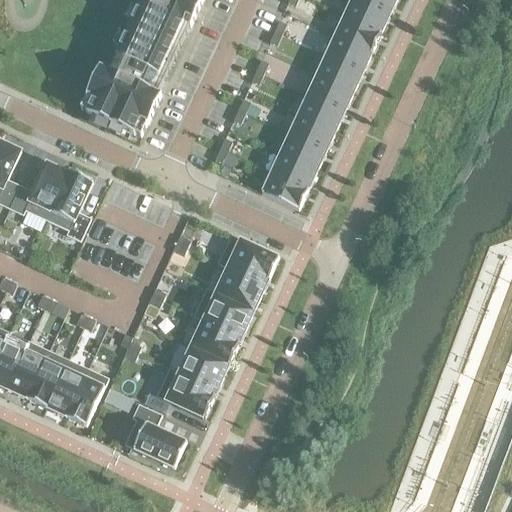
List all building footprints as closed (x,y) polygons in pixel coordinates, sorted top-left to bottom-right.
[(88,115),(88,116),(135,138),(135,137),(142,140),(148,127),(149,127),(162,98),(151,93),(158,79),(159,80),(183,27),(191,30),(204,2),(200,0),(143,0),(140,7),(141,7),(116,60),(118,60),(111,75),(100,70),(87,98),(88,99),(82,112),(88,115)] [(296,10),(300,0),(291,0),(288,7),(296,10)] [(382,37),(391,17),(354,0),(345,20),(382,37)] [(391,17),(398,0),(353,0),(354,0),(391,17)] [(372,56),(382,37),(345,20),(336,39),(372,56)] [(282,38),(287,27),(280,24),(275,35),(282,38)] [(277,49),(282,38),(275,35),(270,46),(277,49)] [(363,76),(372,56),(336,39),(326,59),(363,76)] [(354,95),(363,76),(326,59),(317,78),(354,95)] [(264,78),(269,67),(262,63),(257,74),(264,78)] [(259,88),(264,78),(257,74),(252,85),(259,88)] [(345,115),(354,95),(317,78),(308,98),(345,115)] [(336,135),(345,115),(308,98),(299,118),(336,135)] [(246,117),(251,106),(244,102),(239,113),(246,117)] [(241,128),(246,117),(239,113),(234,124),(241,128)] [(327,154),(336,135),(299,118),(290,137),(327,154)] [(318,174),(327,154),(290,137),(281,157),(318,174)] [(228,156),(233,145),(226,142),(221,153),(228,156)] [(8,183),(22,154),(0,143),(0,207),(10,212),(21,189),(8,183)] [(223,167),(228,156),(221,153),(216,163),(223,167)] [(309,193),(318,174),(281,157),(272,176),(309,193)] [(70,176),(69,176),(47,166),(34,195),(21,189),(10,212),(24,218),(26,214),(48,224),(70,176)] [(70,174),(69,176),(70,176),(48,224),(69,234),(67,239),(81,245),(92,222),(79,216),(93,185),(90,184),(91,182),(74,174),(73,176),(70,174)] [(299,214),(309,193),(272,176),(262,197),(299,214)] [(180,239),(177,246),(188,251),(191,244),(180,239)] [(267,288),(280,261),(232,239),(219,267),(227,271),(228,270),(267,288)] [(184,259),(188,251),(177,246),(174,254),(184,259)] [(255,315),(267,288),(228,270),(227,271),(216,296),(216,297),(255,315)] [(0,292),(6,295),(11,284),(4,280),(0,288),(0,292)] [(18,287),(11,284),(6,295),(13,298),(18,287)] [(156,292),(152,299),(163,305),(167,297),(156,292)] [(242,341),(255,315),(216,297),(216,296),(207,292),(194,320),(203,324),(203,323),(242,341)] [(45,313),(50,302),(43,299),(38,310),(45,313)] [(160,312),(163,305),(152,299),(149,307),(160,312)] [(57,305),(50,302),(45,313),(52,316),(57,305)] [(84,331),(89,320),(82,317),(77,328),(84,331)] [(97,324),(89,320),(84,331),(91,335),(97,324)] [(230,368),(242,341),(203,323),(203,324),(191,350),(230,368)] [(0,358),(6,345),(7,345),(11,336),(0,331),(0,358)] [(133,341),(126,337),(121,348),(128,352),(131,345),(133,341)] [(26,354),(25,353),(7,345),(6,345),(0,358),(0,389),(8,393),(26,354)] [(28,402),(50,354),(29,345),(25,353),(26,354),(8,393),(28,402)] [(142,350),(131,345),(128,352),(139,357),(142,350)] [(218,394),(230,368),(191,350),(179,375),(179,376),(218,394)] [(135,365),(139,357),(128,352),(124,360),(135,365)] [(47,411),(69,363),(50,354),(28,402),(47,411)] [(67,420),(89,372),(69,363),(47,411),(67,420)] [(205,422),(218,394),(179,376),(179,375),(171,371),(157,400),(205,422)] [(109,382),(89,372),(67,420),(87,430),(109,382)] [(113,391),(109,403),(131,411),(135,399),(113,391)] [(126,448),(175,471),(187,446),(157,431),(163,419),(140,408),(133,422),(137,424),(126,448)]
